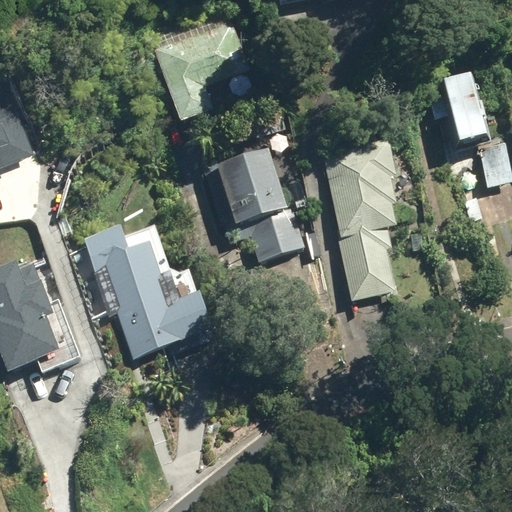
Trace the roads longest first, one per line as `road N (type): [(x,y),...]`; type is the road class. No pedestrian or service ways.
road 1 (residential): [(193,511),(298,416),(388,373),(511,348)]
road 2 (residential): [(511,462),(455,472),(367,511)]
